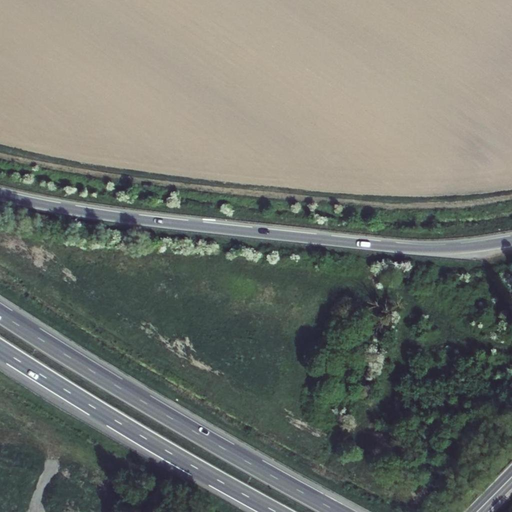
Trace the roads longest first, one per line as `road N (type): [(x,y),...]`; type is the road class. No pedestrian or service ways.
road 1 (motorway): [(511,241),(419,249),(98,214),(0,195)]
road 2 (motorway): [(337,511),(0,313)]
road 3 (motorway): [(0,348),(274,511)]
